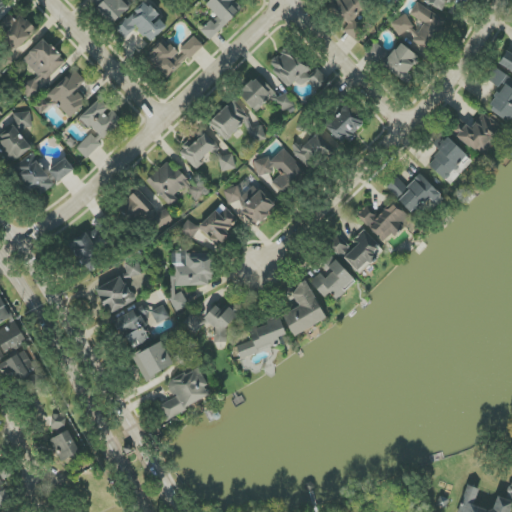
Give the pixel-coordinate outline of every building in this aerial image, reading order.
[(121,0),(119,2),(117,0),(105,0),(98,8),(113,24),(133,5),(127,0),(121,0)] [(245,8),(237,0),(210,0),(206,5),(219,18),(214,22),(212,20),(201,30),(210,40),(245,8)] [(338,0),(327,9),(342,27),(361,11),(352,0),(338,0)] [(167,27),(159,18),(160,17),(146,2),(116,29),(125,39),(137,28),(150,43),(167,27)] [(410,15),(421,22),(411,38),(429,49),(446,21),(417,3),(410,15)] [(1,35),(16,51),(37,31),(23,16),(16,22),(10,15),(0,24),(0,26),(5,32),(1,35)] [(414,28),(406,15),(391,23),(399,36),(414,28)] [(360,42),(366,31),(351,21),(344,33),(360,42)] [(181,49),(190,59),(204,47),(194,37),(181,49)] [(66,62),(44,39),(23,59),(37,75),(24,87),(32,95),(66,62)] [(187,59),(165,39),(146,60),(167,80),(187,59)] [(404,83),(422,60),(401,43),(383,65),(404,83)] [(511,53),(506,51),(500,66),(511,71),(511,53)] [(309,73),(299,52),(286,57),(285,54),(272,60),(283,86),(309,73)] [(298,83),(304,89),(309,84),(317,91),(328,80),(314,67),(298,83)] [(511,120),(511,79),(495,69),(488,81),(501,89),(489,109),(511,123),(511,120)] [(86,101),(76,91),(86,81),(74,70),(49,97),(71,118),(86,101)] [(257,113),(270,100),(283,114),(294,104),(284,94),(280,98),(259,75),(239,95),(257,113)] [(81,118),(94,132),(77,149),(87,159),(102,145),(100,143),(123,121),(111,110),(100,99),(81,118)] [(210,125),(227,141),(241,126),(258,142),(266,134),(258,127),(232,102),(210,125)] [(366,122),(347,104),(325,128),(344,146),(366,122)] [(14,114),(16,132),(0,133),(0,159),(28,157),(25,129),(32,128),(30,112),(14,114)] [(470,130),(460,123),(452,133),(483,157),(504,130),(483,113),(470,130)] [(190,142),(180,151),(194,168),(219,148),(206,132),(191,144),(190,142)] [(305,167),(330,151),(319,132),(293,147),(305,167)] [(427,164),(451,185),(473,161),(449,139),(427,164)] [(276,179),(278,186),(300,181),(293,151),(269,157),(269,158),(255,161),(259,176),(279,171),(280,179),(276,179)] [(222,172),(237,168),(233,154),(219,159),(222,172)] [(56,184),(32,156),(14,171),(31,192),(34,189),(41,197),(56,184)] [(75,170),(66,158),(49,171),(58,183),(75,170)] [(147,181),(171,207),(188,191),(198,202),(209,192),(200,182),(193,188),(168,162),(147,181)] [(407,187),(397,178),(386,188),(414,215),(429,200),(432,203),(441,194),(420,174),(407,187)] [(224,191),(229,205),(242,200),(237,186),(224,191)] [(256,227),(280,204),(264,188),(241,211),(256,227)] [(155,207),(140,190),(119,208),(133,223),(142,214),(150,223),(154,220),(148,213),(155,207)] [(385,244),(412,220),(395,202),(379,217),(369,206),(358,216),(385,244)] [(180,233),(193,241),(201,228),(208,237),(222,245),(231,237),(227,232),(233,228),(237,220),(227,209),(222,206),(198,226),(187,220),(180,233)] [(154,216),(161,228),(173,221),(166,209),(154,216)] [(359,274),(378,255),(374,252),(379,247),(364,231),(349,246),(340,237),(330,246),(359,274)] [(212,253),(187,254),(187,266),(176,267),(176,277),(172,277),(172,310),(186,309),(185,287),(213,286),(212,253)] [(124,265),(128,273),(96,288),(108,315),(137,301),(128,280),(144,273),(138,259),(124,265)] [(325,298),(330,293),(336,300),(356,282),(334,259),(322,270),(324,271),(312,283),(325,298)] [(296,337),(327,318),(306,283),(291,292),(300,306),(283,317),(296,337)] [(0,324),(13,316),(0,296),(0,324)] [(116,320),(131,350),(152,340),(147,329),(170,318),(164,305),(148,313),(145,306),(116,320)] [(237,348),(242,360),(281,342),(279,338),(287,335),(279,318),(250,332),(254,340),(237,348)] [(27,344),(18,323),(0,330),(0,344),(4,354),(27,344)] [(133,357),(146,381),(175,366),(161,342),(133,357)] [(15,383),(35,374),(25,353),(0,363),(0,365),(4,376),(11,373),(15,383)] [(167,419),(212,396),(198,367),(167,383),(175,398),(160,406),(167,419)]
